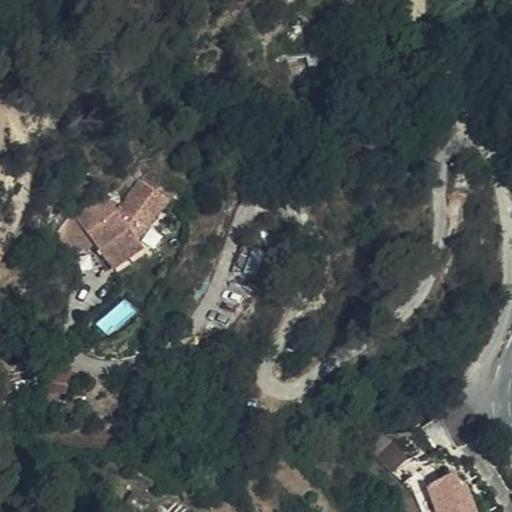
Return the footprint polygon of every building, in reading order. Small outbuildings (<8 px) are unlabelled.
[(368,0),(343,0),(343,8),(346,8),(345,40),(351,47),(368,48),(373,6),(368,4),(368,0)] [(136,239),(155,216),(164,205),(136,183),(112,216),(108,219),(87,233),(87,239),(102,260),(136,239)] [(143,249),(136,239),(102,260),(110,271),(143,249)] [(452,435),(441,406),(421,412),(416,413),(429,445),(452,435)] [(380,428),(368,440),(389,467),(405,456),(380,428)] [(448,482),(423,490),(432,511),(468,511),(463,490),(450,490),(448,482)]
